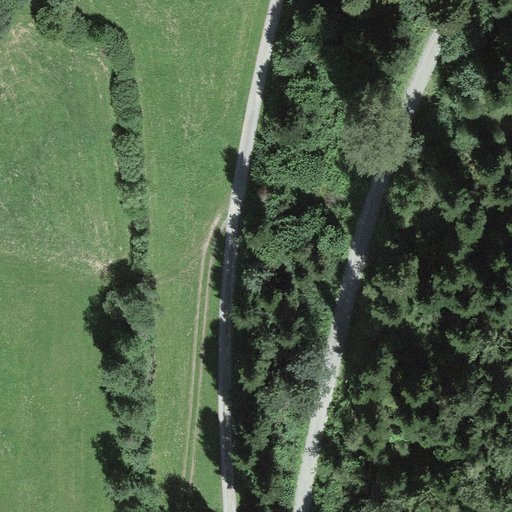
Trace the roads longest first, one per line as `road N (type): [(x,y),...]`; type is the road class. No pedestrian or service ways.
road 1 (track): [(297,511),(386,136),(457,0)]
road 2 (track): [(272,0),(223,253),(222,511)]
